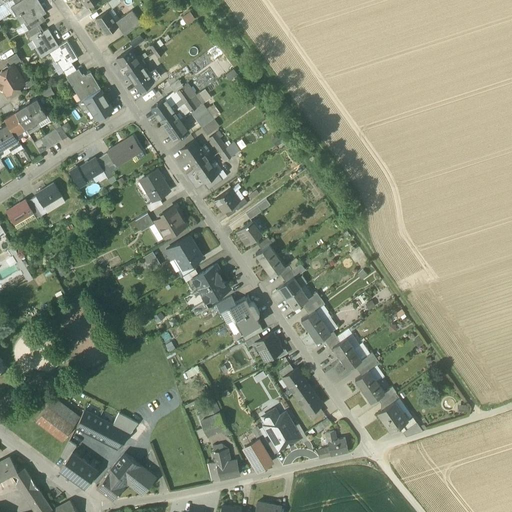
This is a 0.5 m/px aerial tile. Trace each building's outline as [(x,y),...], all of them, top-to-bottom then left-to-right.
[(20,13),(27,23),(39,16),(38,13),(44,9),(38,0),(20,0),(11,6),(17,15),(20,13)] [(112,7),(108,10),(116,20),(120,17),(112,7)] [(107,33),(119,25),(116,20),(108,10),(108,9),(96,18),(107,33)] [(120,17),(116,20),(119,25),(124,33),(141,21),(132,9),(120,17)] [(190,10),(182,16),(187,23),(195,18),(190,10)] [(27,23),(30,28),(37,24),(42,21),(39,16),(27,23)] [(40,29),(37,24),(30,28),(27,30),(30,35),(40,29)] [(42,55),(51,50),(59,45),(48,27),(41,31),(40,29),(30,35),(42,55)] [(131,42),(134,46),(142,41),(139,36),(131,42)] [(67,40),(59,45),(51,50),(63,70),(73,64),(71,61),(77,57),(67,40)] [(149,45),(153,50),(159,46),(156,41),(155,40),(149,45)] [(163,52),(159,46),(153,50),(157,56),(163,52)] [(116,57),(125,70),(142,58),(141,57),(138,59),(135,55),(130,48),(116,57)] [(125,70),(134,83),(148,73),(148,72),(140,62),(143,60),(142,58),(125,70)] [(63,70),(66,75),(76,69),(73,64),(63,70)] [(3,87),(7,94),(24,83),(12,65),(9,67),(7,66),(2,69),(2,71),(0,72),(0,86),(1,88),(3,87)] [(78,67),(76,69),(66,75),(69,80),(81,72),(78,67)] [(156,67),(148,72),(148,73),(134,83),(139,90),(161,74),(156,67)] [(233,68),(225,74),(229,79),(237,74),(233,68)] [(81,100),(84,98),(100,88),(90,71),(83,75),(81,72),(69,80),(81,100)] [(174,90),(175,91),(177,90),(183,86),(184,85),(179,77),(169,83),(174,90)] [(184,85),(183,86),(191,98),(196,94),(188,82),(184,85)] [(185,102),(191,98),(183,86),(177,90),(185,102)] [(111,105),(100,88),(84,98),(91,108),(96,117),(106,111),(105,109),(111,105)] [(205,88),(196,94),(202,102),(211,96),(205,88)] [(165,97),(172,108),(175,106),(177,108),(185,102),(177,90),(175,91),(174,90),(165,97)] [(202,102),(196,94),(191,98),(185,102),(191,110),(202,103),(202,102)] [(151,107),(160,119),(177,108),(175,106),(172,108),(165,97),(151,107)] [(84,98),(81,100),(78,101),(83,110),(86,110),(91,108),(84,98)] [(37,99),(26,105),(36,121),(46,114),(37,99)] [(180,118),(191,111),(191,110),(185,102),(177,108),(178,109),(175,111),(180,118)] [(191,111),(198,121),(210,113),(206,108),(202,103),(191,110),(191,111)] [(213,103),(206,108),(210,113),(213,118),(213,119),(214,118),(221,113),(213,103)] [(36,121),(26,105),(15,111),(25,127),(36,121)] [(160,119),(168,132),(182,122),(180,118),(175,111),(178,109),(177,108),(160,119)] [(8,123),(14,134),(23,129),(25,127),(15,111),(5,118),(8,123)] [(96,117),(99,122),(109,117),(106,111),(96,117)] [(213,118),(210,113),(198,121),(201,126),(213,118)] [(213,119),(201,127),(207,135),(220,126),(214,118),(213,119)] [(187,129),(182,122),(168,132),(173,139),(187,129)] [(14,134),(8,123),(0,127),(0,134),(7,146),(18,139),(14,134)] [(61,126),(56,129),(62,140),(67,137),(61,126)] [(26,134),(23,129),(14,134),(18,139),(26,134)] [(56,129),(51,132),(57,143),(62,140),(56,129)] [(51,132),(45,135),(52,146),(57,143),(51,132)] [(219,151),(225,147),(219,138),(215,132),(209,137),(219,151)] [(45,135),(40,139),(47,149),(52,146),(45,135)] [(278,135),(272,139),(277,147),(283,142),(278,135)] [(108,149),(117,165),(142,150),(134,136),(121,144),(120,142),(108,149)] [(40,139),(35,142),(42,152),(47,149),(40,139)] [(181,149),(186,156),(199,146),(194,139),(181,149)] [(233,142),(230,144),(234,149),(232,151),(235,155),(240,151),(233,141),(233,142)] [(205,144),(200,147),(207,157),(210,155),(211,157),(212,156),(213,155),(205,144)] [(232,156),(235,155),(232,151),(234,149),(230,144),(225,147),(232,156)] [(186,156),(194,169),(211,157),(210,155),(207,157),(200,147),(199,146),(186,156)] [(225,160),(232,156),(225,147),(219,151),(225,160)] [(107,152),(102,155),(108,166),(113,163),(107,152)] [(103,169),(108,166),(102,155),(96,158),(103,169)] [(194,169),(203,181),(217,172),(211,163),(215,160),(212,156),(211,157),(194,169)] [(95,157),(78,167),(77,167),(85,180),(86,180),(93,175),(103,169),(96,158),(95,157)] [(87,181),(86,180),(85,180),(77,167),(78,167),(77,165),(70,170),(79,186),(87,181)] [(106,175),(103,169),(93,175),(95,180),(97,179),(100,179),(106,175)] [(141,178),(153,198),(158,195),(169,189),(157,169),(141,178)] [(222,179),(217,172),(203,181),(208,188),(222,179)] [(37,195),(43,205),(61,195),(53,182),(36,193),(37,195)] [(237,182),(232,186),(234,190),(238,187),(240,186),(237,182)] [(215,198),(224,211),(225,210),(235,203),(239,200),(239,199),(233,191),(234,190),(232,186),(215,198)] [(234,190),(233,191),(239,199),(244,195),(238,187),(234,190)] [(248,195),(251,199),(259,193),(256,189),(248,195)] [(37,195),(31,198),(38,209),(41,214),(47,211),(43,205),(37,195)] [(64,201),(61,195),(43,205),(47,211),(47,212),(64,201)] [(146,202),(151,210),(162,203),(158,195),(153,198),(146,202)] [(239,200),(235,203),(238,208),(248,201),(244,195),(239,199),(239,200)] [(33,212),(38,209),(31,198),(26,201),(33,212)] [(246,213),(249,218),(270,203),(266,198),(246,213)] [(6,211),(14,223),(33,212),(26,201),(25,199),(6,211)] [(229,215),(238,208),(235,203),(225,210),(229,215)] [(161,228),(165,235),(186,223),(174,204),(162,211),(163,214),(155,219),(160,228),(161,228)] [(36,217),(37,218),(42,215),(41,214),(38,209),(33,212),(35,216),(36,217)] [(35,216),(33,212),(14,223),(17,228),(34,218),(34,217),(35,216)] [(135,219),(141,229),(153,222),(147,212),(135,219)] [(236,230),(246,244),(261,234),(251,220),(236,230)] [(185,264),(186,265),(192,262),(202,255),(190,234),(166,248),(171,258),(179,254),(185,264)] [(258,243),(261,248),(269,243),(269,244),(271,242),(267,236),(258,243)] [(255,253),(263,264),(277,255),(269,244),(269,243),(261,248),(255,253)] [(12,256),(16,263),(21,270),(28,283),(33,280),(13,247),(8,250),(12,256)] [(143,256),(151,269),(160,263),(152,250),(143,256)] [(179,254),(171,258),(169,259),(176,270),(178,269),(185,264),(179,254)] [(284,265),(277,255),(263,264),(271,275),(278,270),(284,266),(284,265)] [(6,260),(10,267),(14,264),(16,263),(12,256),(6,260)] [(287,262),(292,268),(300,263),(295,257),(287,262)] [(178,269),(181,275),(183,274),(195,267),(192,262),(186,265),(185,264),(178,269)] [(278,270),(282,275),(292,268),(287,262),(284,265),(284,266),(278,270)] [(292,268),(296,275),(305,269),(301,262),(300,263),(292,268)] [(193,276),(200,288),(221,276),(217,270),(220,269),(216,263),(198,273),(193,276)] [(195,267),(183,274),(186,280),(193,276),(198,273),(195,266),(195,267)] [(296,275),(292,268),(282,275),(286,281),(293,276),(296,275)] [(362,269),(357,274),(362,279),(367,273),(362,269)] [(301,287),(305,283),(307,282),(302,274),(295,279),(301,287)] [(224,282),(221,276),(200,288),(199,288),(206,300),(230,287),(226,280),(224,282)] [(279,286),(286,297),(301,287),(295,279),(293,276),(286,281),(279,286)] [(301,287),(307,296),(311,293),(312,293),(305,283),(301,287)] [(307,296),(301,287),(286,297),(293,307),(300,302),(308,297),(307,296)] [(311,293),(316,300),(320,297),(315,290),(312,293),(311,293)] [(300,302),(305,308),(316,300),(311,293),(307,296),(308,297),(300,302)] [(235,301),(231,294),(215,303),(219,310),(220,310),(227,306),(235,301)] [(227,306),(234,319),(257,307),(254,302),(251,301),(248,302),(245,297),(245,296),(235,301),(227,306)] [(324,303),(320,297),(316,300),(320,306),(323,304),(324,303)] [(372,299),(365,303),(368,309),(375,306),(372,299)] [(320,306),(316,300),(305,308),(308,313),(314,309),(315,310),(320,306)] [(192,308),(196,314),(208,307),(204,301),(192,308)] [(320,306),(315,310),(322,320),(322,321),(329,316),(324,308),(325,307),(323,304),(320,306)] [(234,319),(227,306),(220,310),(227,323),(228,322),(234,319)] [(259,311),(257,307),(234,319),(240,330),(241,332),(259,322),(256,316),(258,314),(259,311)] [(402,308),(395,312),(396,313),(398,316),(405,312),(402,308)] [(301,318),(309,330),(322,320),(315,310),(314,309),(308,313),(301,318)] [(161,311),(153,317),(157,323),(165,317),(161,311)] [(329,316),(322,321),(330,331),(332,329),(333,330),(338,326),(330,315),(329,316)] [(360,318),(348,327),(350,330),(363,322),(360,318)] [(234,319),(228,322),(234,333),(240,330),(234,319)] [(322,321),(322,320),(309,330),(317,341),(323,337),(330,332),(330,331),(322,321)] [(241,332),(245,339),(258,332),(263,329),(259,322),(241,332)] [(348,327),(336,335),(340,340),(345,336),(351,332),(350,330),(348,327)] [(323,337),(326,342),(336,335),(333,330),(332,329),(330,331),(330,332),(323,337)] [(255,341),(265,358),(276,352),(281,349),(272,331),(261,337),(255,340),(255,341)] [(261,337),(258,332),(245,339),(248,345),(255,341),(255,340),(261,337)] [(351,332),(345,336),(353,348),(360,343),(351,332)] [(340,340),(336,335),(326,342),(330,347),(332,346),(332,345),(340,340)] [(332,346),(340,357),(353,348),(345,336),(340,340),(332,345),(332,346)] [(418,336),(412,340),(417,347),(423,343),(418,336)] [(171,340),(165,344),(169,351),(175,348),(171,340)] [(360,343),(353,348),(361,358),(369,352),(362,342),(360,343)] [(285,347),(281,349),(276,352),(279,357),(288,352),(285,347)] [(361,358),(353,348),(340,357),(348,368),(354,364),(361,359),(361,358)] [(354,364),(357,369),(375,357),(371,351),(369,352),(361,358),(361,359),(354,364)] [(379,362),(375,357),(357,369),(361,374),(368,369),(368,370),(377,364),(379,362)] [(279,370),(283,376),(285,374),(294,369),(289,362),(279,370)] [(384,375),(377,364),(368,370),(376,380),(384,375)] [(184,372),(187,378),(201,370),(197,365),(184,372)] [(288,383),(295,394),(309,385),(296,367),(294,369),(285,374),(290,381),(288,383)] [(355,378),(362,390),(376,380),(368,370),(368,369),(361,374),(355,378)] [(267,373),(259,371),(257,378),(266,380),(267,373)] [(288,383),(283,376),(278,379),(283,387),(288,383)] [(383,391),(376,380),(362,390),(370,401),(377,396),(384,392),(383,391)] [(321,403),(309,385),(295,394),(303,405),(305,403),(311,410),(319,405),(321,403)] [(392,385),(386,389),(390,395),(396,391),(392,385)] [(385,398),(390,395),(386,389),(383,391),(384,392),(377,396),(380,402),(385,398)] [(399,396),(396,391),(390,395),(385,398),(389,403),(394,399),(394,400),(399,396)] [(412,415),(399,396),(394,400),(407,419),(412,415)] [(36,419),(63,439),(79,417),(53,397),(36,419)] [(385,398),(380,402),(381,408),(389,403),(385,398)] [(378,411),(391,430),(399,425),(408,419),(407,419),(394,400),(394,399),(389,403),(381,408),(378,411)] [(198,413),(200,420),(220,411),(214,400),(203,406),(205,411),(198,413)] [(308,412),(312,418),(323,411),(319,405),(311,410),(308,412)] [(118,447),(129,433),(109,422),(84,409),(83,413),(76,426),(118,447)] [(273,440),(279,449),(299,437),(300,437),(294,427),(285,413),(279,416),(274,409),(262,416),(267,423),(272,432),(269,433),(273,440)] [(115,410),(109,422),(129,433),(135,420),(115,410)] [(204,427),(207,435),(219,430),(226,426),(220,411),(200,420),(204,427)] [(399,425),(402,430),(416,420),(412,415),(407,419),(408,419),(399,425)] [(315,424),(318,429),(329,421),(326,417),(315,424)] [(423,430),(416,420),(402,430),(406,435),(423,430)] [(299,437),(302,442),(308,439),(304,432),(299,423),(294,427),(300,437),(299,437)] [(255,433),(260,430),(259,428),(257,425),(251,429),(254,434),(255,433)] [(264,436),(269,433),(264,425),(259,428),(260,430),(264,436)] [(227,426),(226,426),(219,430),(224,436),(230,433),(227,426)] [(199,438),(207,435),(204,427),(196,430),(199,438)] [(263,447),(269,444),(268,443),(264,436),(260,430),(255,433),(258,439),(263,447)] [(325,431),(328,441),(336,439),(334,430),(325,431)] [(243,448),(244,447),(253,442),(248,432),(237,438),(243,448)] [(345,437),(336,439),(328,441),(329,449),(330,454),(348,450),(345,437)] [(244,447),(257,468),(263,464),(265,465),(270,459),(263,447),(258,439),(253,442),(244,447)] [(61,456),(66,460),(72,451),(76,446),(69,440),(61,456)] [(273,440),(268,443),(269,444),(274,453),(280,450),(279,449),(273,440)] [(226,462),(223,449),(214,451),(217,464),(226,462)] [(60,469),(85,487),(97,469),(72,451),(66,460),(60,469)] [(127,482),(142,494),(156,476),(125,452),(111,469),(127,482)] [(0,479),(11,473),(17,470),(11,457),(0,462),(0,479)] [(236,460),(226,462),(217,464),(221,478),(239,474),(236,460)] [(206,467),(211,480),(221,478),(217,464),(206,467)] [(11,474),(16,483),(20,489),(33,481),(24,467),(11,474)] [(97,487),(113,499),(127,482),(111,469),(97,487)] [(11,474),(0,480),(0,491),(16,483),(11,474)] [(38,488),(33,481),(20,489),(25,496),(38,488)] [(52,510),(38,488),(25,496),(35,511),(47,511),(51,510),(52,510)] [(76,511),(70,501),(51,511),(76,511)] [(279,511),(280,506),(256,501),(254,511),(279,511)]
